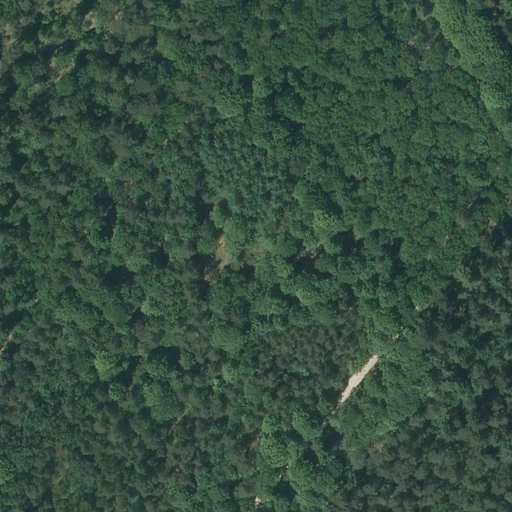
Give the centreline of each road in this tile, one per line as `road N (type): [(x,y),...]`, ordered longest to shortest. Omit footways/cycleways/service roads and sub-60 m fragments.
road 1 (track): [(232,51),(268,158),(391,334)]
road 2 (track): [(247,511),(414,308)]
road 3 (unknown): [(511,459),(414,308)]
road 4 (track): [(414,308),(511,189)]
